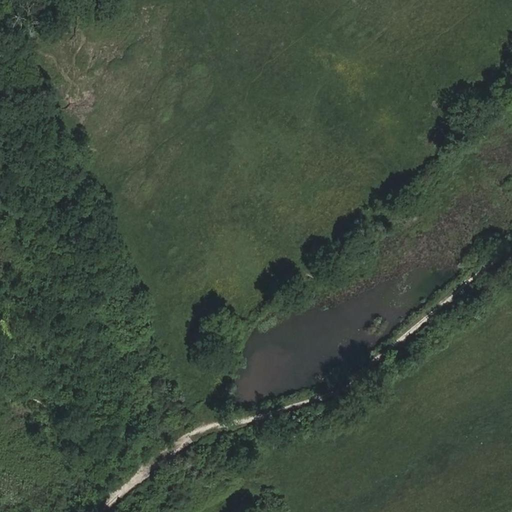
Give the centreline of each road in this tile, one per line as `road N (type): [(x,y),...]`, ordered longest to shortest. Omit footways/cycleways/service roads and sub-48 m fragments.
road 1 (track): [(228,424),(335,391),(511,250)]
road 2 (track): [(99,511),(189,435),(228,424)]
